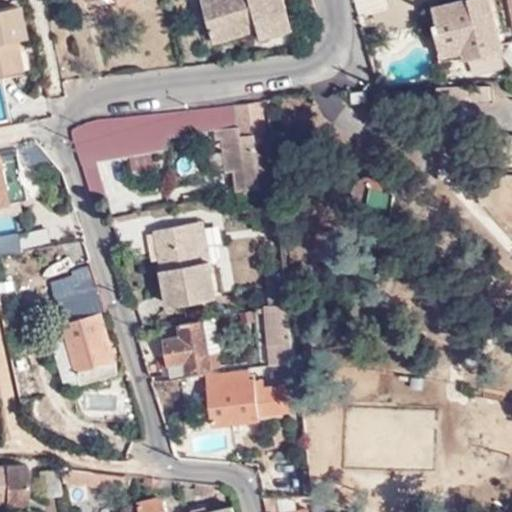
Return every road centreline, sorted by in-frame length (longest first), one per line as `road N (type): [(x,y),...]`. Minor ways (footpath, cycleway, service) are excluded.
road 1 (residential): [(58,126),(168,464),(232,479),(246,511)]
road 2 (residential): [(58,126),(71,105),(315,68),(343,30),(332,0)]
road 3 (unknown): [(0,389),(19,422),(39,433),(168,464)]
